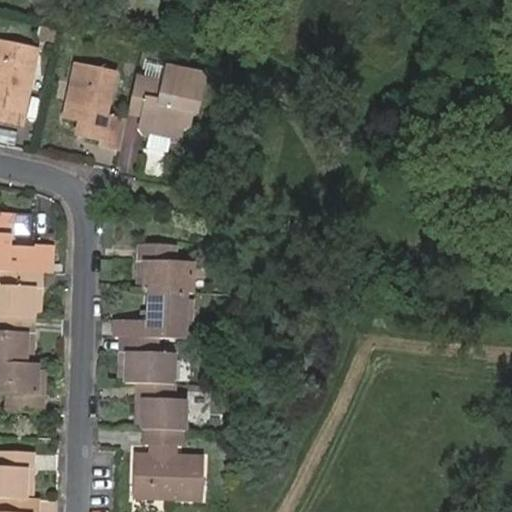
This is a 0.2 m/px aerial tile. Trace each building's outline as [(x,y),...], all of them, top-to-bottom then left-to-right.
[(0,41),(0,120),(23,126),(39,50),(0,41)] [(100,147),(122,152),(129,121),(108,117),(118,75),(78,66),(66,119),(80,122),(79,129),(87,130),(85,138),(102,142),(100,147)] [(168,84),(138,78),(131,112),(145,115),(142,128),(147,135),(152,136),(149,148),(170,153),(173,141),(182,143),(185,130),(192,126),(195,113),(200,113),(206,84),(200,74),(172,68),(168,84)] [(87,130),(79,129),(78,137),(85,138),(87,130)] [(42,273),(51,274),(52,247),(35,247),(34,250),(10,249),(10,234),(10,216),(0,216),(0,272),(5,272),(42,273)] [(187,301),(193,302),(194,270),(178,270),(178,255),(139,254),(139,270),(146,270),(145,297),(145,300),(149,300),(187,301)] [(138,296),(145,297),(146,270),(139,270),(138,296)] [(0,317),(35,318),(35,313),(36,290),(42,290),(42,273),(5,272),(5,288),(0,288),(0,317)] [(160,347),(186,348),(187,330),(187,308),(187,301),(149,300),(149,321),(148,331),(144,330),(117,329),(116,345),(121,345),(160,347)] [(187,308),(187,330),(194,330),(195,308),(187,308)] [(34,334),(35,318),(0,317),(0,362),(28,363),(28,356),(28,333),(34,334)] [(139,392),(175,393),(176,363),(160,363),(160,347),(121,345),(121,361),(130,361),(129,386),(128,391),(139,392)] [(121,385),(129,386),(130,361),(121,361),(121,385)] [(41,370),(41,363),(28,363),(0,362),(0,393),(9,394),(9,411),(45,413),(46,394),(40,393),(41,370)] [(184,439),(187,440),(188,409),(175,409),(175,393),(139,392),(138,408),(144,408),(143,432),(142,438),(146,438),(184,439)] [(184,439),(146,438),(146,453),(152,453),(176,454),(183,455),(184,439)] [(176,454),(152,453),(152,464),(176,465),(176,454)] [(0,500),(2,501),(28,502),(29,496),(28,472),(34,473),(35,456),(0,454),(0,500)] [(205,466),(176,465),(152,464),(136,464),(135,505),(205,508),(205,466)] [(39,511),(40,502),(28,502),(2,501),(1,511),(39,511)]
